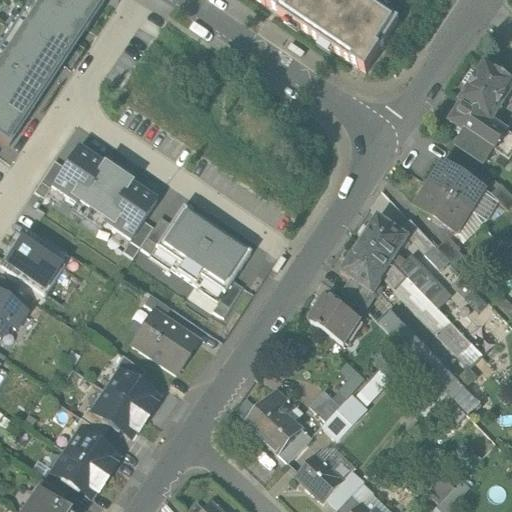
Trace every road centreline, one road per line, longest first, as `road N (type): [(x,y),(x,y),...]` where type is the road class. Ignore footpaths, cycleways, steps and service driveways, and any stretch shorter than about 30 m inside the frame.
road 1 (residential): [(189,436),(361,182),(374,153),(371,137)]
road 2 (residential): [(179,0),(345,107),(371,137)]
road 3 (residential): [(69,105),(257,231)]
road 4 (residential): [(371,137),(403,113),(483,0)]
road 5 (residential): [(69,105),(139,0)]
road 6 (residential): [(0,210),(69,105)]
